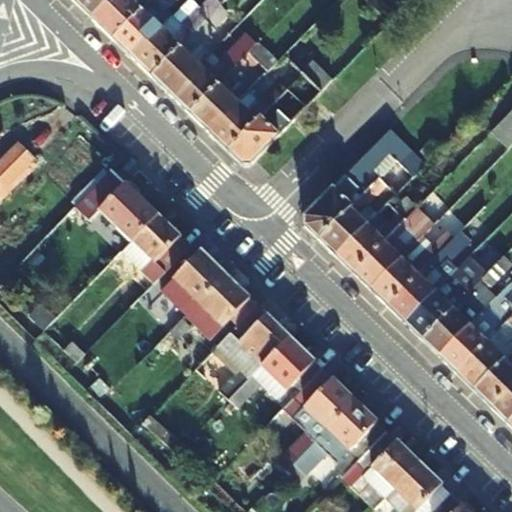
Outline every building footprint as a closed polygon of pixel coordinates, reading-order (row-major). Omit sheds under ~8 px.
[(94,20),(113,0),(76,0),(75,1),(94,20)] [(114,39),(152,0),(131,0),(132,0),(131,0),(113,0),(94,20),(114,39)] [(152,0),(114,39),(132,57),(171,18),(161,7),(167,0),(152,0)] [(153,77),(204,22),(195,14),(182,28),(171,18),(132,57),(153,77)] [(172,95),(200,66),(189,56),(212,31),(204,22),(153,77),(172,95)] [(191,114),(258,45),(247,35),(218,64),(210,56),(200,66),(172,95),(191,114)] [(191,114),(209,132),(247,93),(238,83),(257,64),(266,74),(276,64),(258,45),(191,114)] [(321,94),(333,83),(314,64),(302,75),(321,94)] [(287,91),(302,75),(291,65),(256,101),(247,93),(209,132),(228,151),(267,111),(287,91)] [(302,75),(287,91),(292,97),(272,117),(267,111),(228,151),(248,170),(321,94),(302,75)] [(333,123),(348,106),(332,93),(318,110),(333,123)] [(507,149),(511,142),(511,106),(489,132),(507,149)] [(360,199),(368,191),(361,184),(388,156),(397,165),(411,152),(388,130),(304,216),(304,224),(320,240),(349,210),(360,199)] [(0,192),(35,157),(19,140),(0,158),(0,192)] [(426,159),(436,148),(430,141),(419,152),(426,159)] [(110,172),(75,208),(89,221),(99,211),(131,241),(156,215),(110,172)] [(376,215),(360,199),(349,210),(366,226),(376,215)] [(320,240),(336,255),(366,226),(349,210),(320,240)] [(366,226),(336,255),(354,273),(405,219),(397,211),(373,234),(366,226)] [(389,307),(471,222),(463,214),(423,257),(413,247),(401,260),(374,288),(372,290),(389,307)] [(189,245),(156,215),(131,241),(119,253),(152,284),(189,245)] [(354,273),(372,290),(374,288),(401,260),(413,247),(426,234),(408,216),(405,219),(354,273)] [(436,293),(452,276),(442,265),(477,228),(471,222),(389,307),(406,323),(436,293)] [(190,312),(197,305),(225,276),(200,253),(162,293),(177,307),(186,317),(190,312)] [(225,276),(197,305),(222,329),(249,300),(225,276)] [(423,341),(475,288),(468,281),(446,303),(436,293),(406,323),(423,341)] [(441,358),(470,327),(461,318),(482,296),(475,288),(423,341),(441,358)] [(457,374),(511,315),(511,301),(489,325),(481,316),(470,327),(441,358),(457,374)] [(170,333),(186,317),(177,307),(161,324),(170,333)] [(257,307),(220,346),(243,367),(219,392),(228,401),(289,338),(257,307)] [(190,312),(186,317),(170,333),(179,342),(198,320),(190,312)] [(511,350),(511,315),(457,374),(474,390),(511,350)] [(289,338),(228,401),(237,411),(262,386),(277,399),(284,391),(287,392),(293,386),(300,392),(322,369),(289,338)] [(73,343),(65,351),(77,362),(84,355),(73,343)] [(495,405),(511,387),(511,350),(474,390),(492,408),(495,405)] [(300,392),(283,410),(306,431),(285,454),(277,463),(284,469),(352,399),(322,369),(300,392)] [(511,387),(495,405),(492,408),(509,424),(511,420),(511,387)] [(352,399),(284,469),(295,479),(304,469),(306,471),(322,454),(336,468),(335,469),(343,477),(386,431),(352,399)] [(177,454),(183,447),(151,417),(145,423),(177,454)] [(386,431),(343,477),(353,487),(363,476),(385,497),(418,463),(386,431)] [(434,511),(452,494),(418,463),(385,497),(399,511),(434,511)] [(470,511),(452,494),(434,511),(470,511)]
